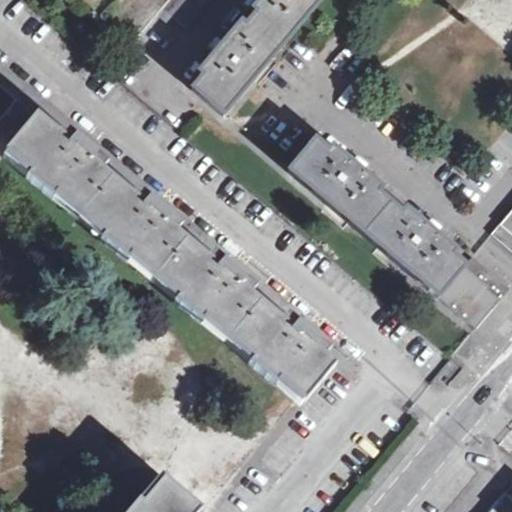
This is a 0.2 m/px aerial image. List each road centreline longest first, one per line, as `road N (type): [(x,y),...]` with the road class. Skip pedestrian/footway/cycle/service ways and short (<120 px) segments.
road 1 (residential): [(0,28),(398,373)]
road 2 (residential): [(398,373),(279,511)]
